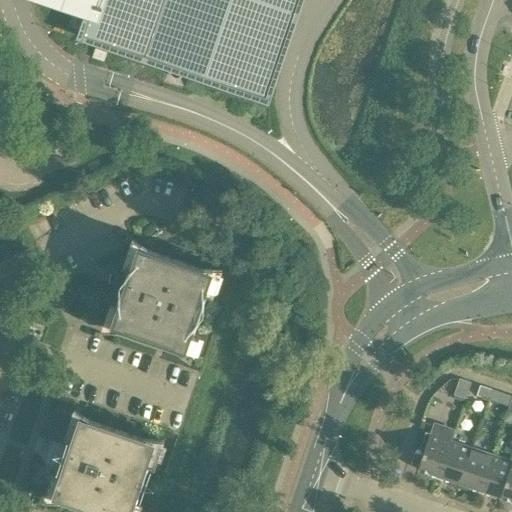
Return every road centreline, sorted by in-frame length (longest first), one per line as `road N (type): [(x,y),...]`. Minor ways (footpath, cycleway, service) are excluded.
road 1 (unclassified): [(333,209),(242,133),(76,80),(42,58),(12,0)]
road 2 (tertiary): [(487,0),(472,80),(511,250)]
road 3 (residential): [(0,273),(139,203),(175,213)]
